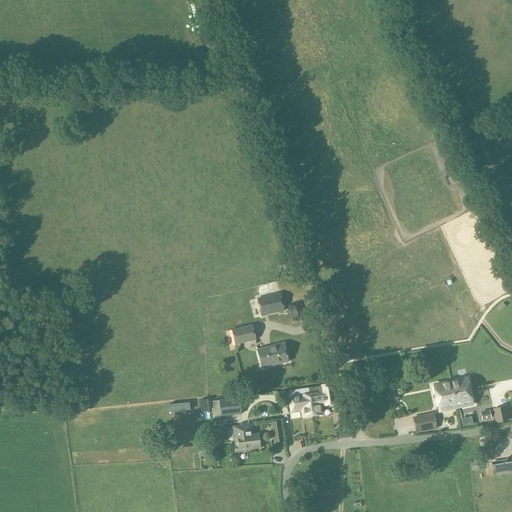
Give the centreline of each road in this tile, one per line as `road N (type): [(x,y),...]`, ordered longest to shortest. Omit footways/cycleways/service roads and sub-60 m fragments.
road 1 (track): [(364,444),(212,0)]
road 2 (residential): [(288,511),(289,468),(313,449),(511,429)]
road 3 (track): [(336,363),(465,344),(496,304),(511,299)]
